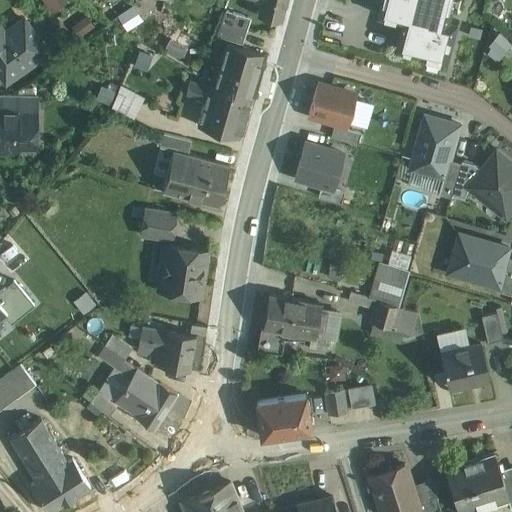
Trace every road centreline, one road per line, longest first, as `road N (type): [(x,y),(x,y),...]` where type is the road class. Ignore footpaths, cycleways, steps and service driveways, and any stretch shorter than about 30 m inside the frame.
road 1 (secondary): [(180,462),(208,421),(242,227),(289,54)]
road 2 (residential): [(180,462),(511,410)]
road 3 (residential): [(289,54),(465,100),(511,136)]
